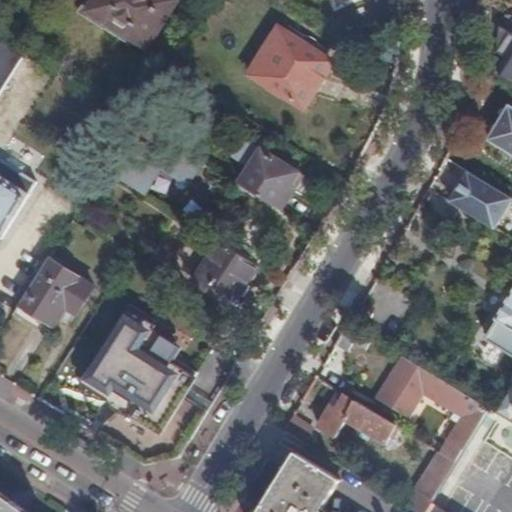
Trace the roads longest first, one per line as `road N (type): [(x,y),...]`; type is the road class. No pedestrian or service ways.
road 1 (residential): [(441,0),(424,124),(188,511)]
road 2 (secondary): [(148,511),(0,418)]
